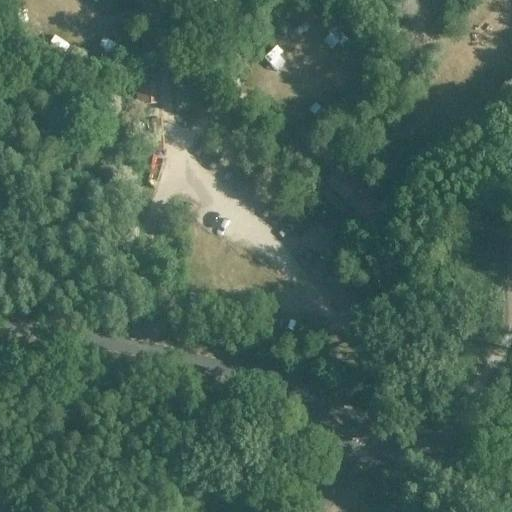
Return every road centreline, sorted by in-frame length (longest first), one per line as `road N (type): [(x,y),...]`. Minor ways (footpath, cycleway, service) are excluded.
road 1 (secondary): [(357,423),(141,340),(0,319)]
road 2 (secondary): [(511,499),(357,423)]
